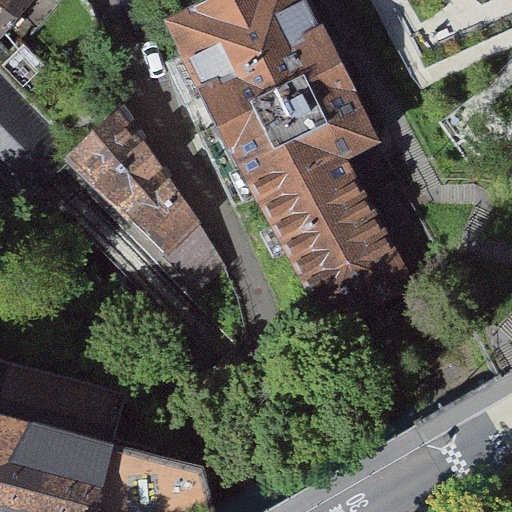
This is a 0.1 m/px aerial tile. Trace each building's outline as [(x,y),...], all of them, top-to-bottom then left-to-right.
[(0,0),(0,49),(15,34),(46,0),(0,0)] [(295,0),(218,0),(159,32),(318,328),(407,281),(346,167),(377,151),(295,0)] [(0,179),(31,210),(71,171),(66,166),(78,154),(0,77),(0,179)] [(71,171),(207,300),(236,273),(119,117),(78,154),(66,166),(71,171)] [(124,468),(0,434),(0,511),(211,511),(205,489),(124,468)]
